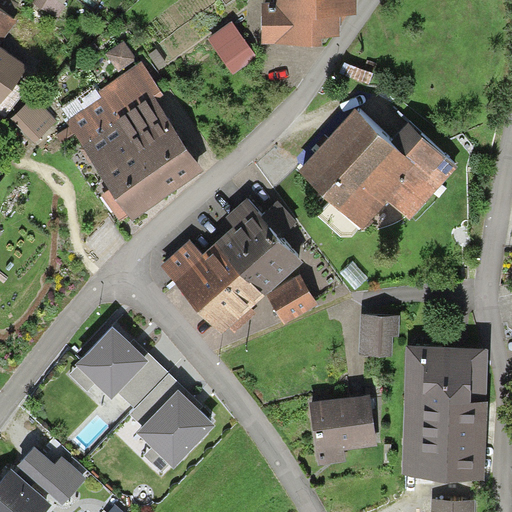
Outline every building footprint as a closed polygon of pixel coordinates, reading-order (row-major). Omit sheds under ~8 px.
[(35,0),(59,15),(66,3),(61,0),(35,0)] [(261,0),(262,36),(322,36),(322,25),(340,25),(340,4),(357,4),(357,0),(261,0)] [(0,38),(18,16),(0,2),(0,38)] [(232,17),(208,34),(234,71),(259,54),(232,17)] [(124,37),(106,50),(119,68),(137,55),(124,37)] [(0,39),(0,94),(15,77),(27,61),(0,39)] [(142,58),(100,88),(103,92),(170,188),(205,162),(158,95),(165,91),(142,58)] [(28,88),(15,77),(0,94),(0,105),(8,111),(28,88)] [(68,117),(112,181),(102,187),(120,215),(131,208),(134,212),(170,188),(103,92),(68,117)] [(33,93),(11,113),(35,138),(56,118),(33,93)] [(460,160),(409,114),(394,131),(358,98),(299,162),(363,220),(387,193),(410,214),(460,160)] [(304,254),(248,191),(226,210),(233,218),(202,245),(191,232),(162,259),(222,326),(227,321),(235,330),(258,310),(250,301),(304,254)] [(301,269),(267,288),(285,319),(319,299),(301,269)] [(400,309),(361,308),(360,350),(392,351),(393,330),(400,330),(400,309)] [(148,351),(112,316),(75,354),(111,389),(115,386),(148,351)] [(408,338),(405,470),(485,471),(488,340),(408,338)] [(134,404),(169,368),(150,349),(148,351),(115,386),(134,404)] [(140,420),(179,380),(180,379),(169,368),(134,404),(129,409),(140,420)] [(216,416),(179,380),(140,420),(137,423),(174,459),(216,416)] [(371,387),(309,396),(318,462),(346,458),(344,445),(378,440),(371,387)] [(35,439),(17,459),(62,501),(87,474),(62,451),(56,458),(35,439)] [(39,511),(52,499),(12,461),(0,473),(0,511),(39,511)] [(475,511),(476,495),(432,494),(431,511),(475,511)] [(127,511),(115,500),(103,511),(127,511)]
